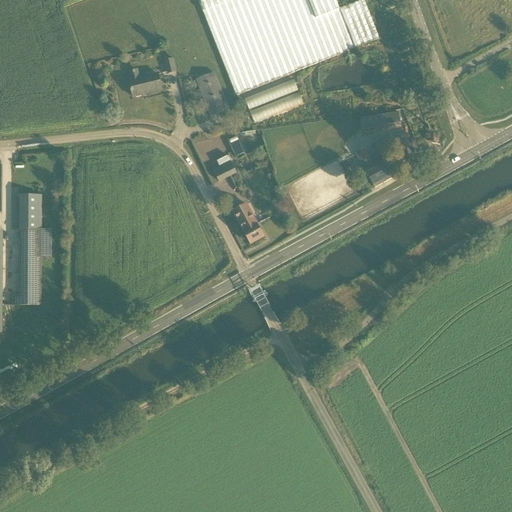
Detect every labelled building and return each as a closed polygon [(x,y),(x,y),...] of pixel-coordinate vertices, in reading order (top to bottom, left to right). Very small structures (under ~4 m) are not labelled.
[(335,0),(199,0),(237,95),(379,39),(364,0),(340,10),(339,8),(335,0)] [(174,59),(165,61),(168,73),(177,71),(174,59)] [(162,90),(157,72),(140,76),(138,68),(128,70),(130,78),(129,79),(134,98),(149,94),(148,94),(162,90)] [(211,118),(229,110),(214,74),(196,81),(211,118)] [(244,98),(253,122),(302,105),(297,91),(298,90),(294,80),(244,98)] [(377,116),(379,128),(387,127),(385,114),(377,116)] [(374,146),(375,147),(381,159),(392,153),(386,140),(374,146)] [(244,153),(239,143),(232,146),(237,157),(244,153)] [(365,171),(366,171),(367,172),(366,172),(375,188),(392,178),(383,162),(374,167),(364,149),(356,154),(365,171)] [(234,188),(229,177),(235,173),(229,161),(210,171),(216,184),(222,181),(227,191),(234,188)] [(264,237),(246,205),(233,212),(244,231),(243,231),(251,245),(264,237)] [(19,305),(39,305),(40,305),(40,255),(50,255),(51,231),(40,231),(19,230),(19,240),(19,305)] [(265,294),(253,300),(253,302),(254,303),(266,296),(266,295),(265,294)]
